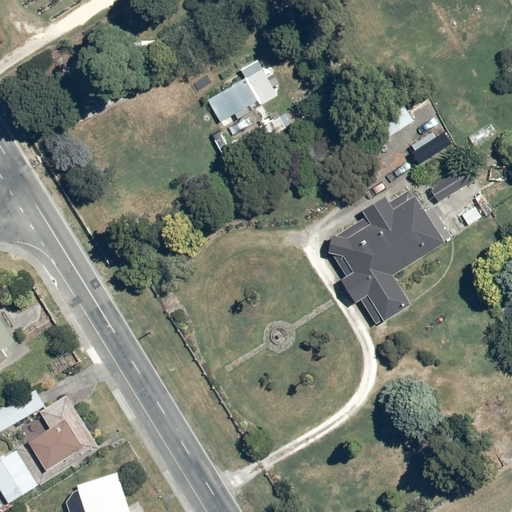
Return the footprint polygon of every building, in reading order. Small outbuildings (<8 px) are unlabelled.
[(265,67),(210,100),(224,124),(279,92),(265,67)] [(368,215),(330,238),(350,269),(340,275),(356,301),(367,294),(384,321),(416,302),(398,273),(457,237),(437,205),(428,210),(412,184),(392,196),(388,190),(363,206),(368,215)] [(0,352),(18,343),(0,312),(0,352)] [(0,432),(47,405),(36,388),(0,408),(0,432)] [(99,447),(68,395),(42,410),(54,430),(35,441),(54,473),(99,447)] [(39,487),(17,451),(0,460),(0,485),(11,504),(39,487)] [(134,511),(122,472),(80,485),(88,511),(134,511)]
